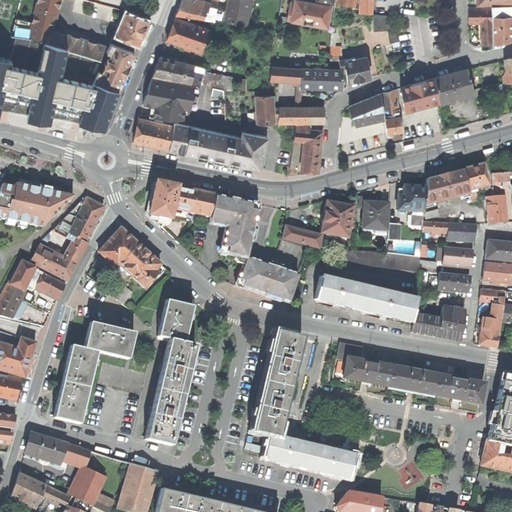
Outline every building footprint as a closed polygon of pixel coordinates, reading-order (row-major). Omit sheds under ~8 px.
[(60,0),(37,0),(32,22),(29,38),(44,41),(49,43),(52,30),(60,0)] [(175,15),(204,19),(208,6),(209,3),(199,0),(181,0),(179,6),(175,15)] [(227,0),(225,10),(223,21),(246,25),(250,0),(227,0)] [(290,3),(287,20),(327,27),(330,6),(307,2),(296,0),(294,0),(294,4),(290,3)] [(371,14),(372,14),(373,0),(372,0),(360,0),(359,13),(371,14)] [(511,5),(492,6),(492,17),(510,17),(511,16),(511,5)] [(208,6),(204,19),(213,20),(223,21),(225,10),(208,6)] [(481,45),(492,43),(491,8),(468,8),(468,15),(468,23),(481,23),(481,45)] [(148,20),(126,12),(117,35),(139,43),(143,33),(148,20)] [(373,31),(389,30),(388,15),(372,14),(371,14),(373,31)] [(170,28),(166,40),(200,52),(209,28),(174,17),(170,28)] [(511,39),(510,17),(492,17),(493,43),(502,41),(511,39)] [(11,35),(29,38),(32,22),(15,18),(11,35)] [(66,50),(100,61),(105,46),(86,40),(70,35),(52,30),(49,43),(67,48),(66,50)] [(389,35),(390,43),(398,41),(397,34),(389,35)] [(11,60),(0,56),(0,110),(43,116),(64,119),(104,129),(112,106),(118,90),(93,81),(92,84),(60,77),(66,50),(67,48),(44,41),(37,72),(9,65),(11,60)] [(93,81),(118,90),(126,73),(134,53),(111,43),(107,51),(110,53),(108,59),(107,59),(104,66),(105,66),(102,73),(98,71),(93,81)] [(329,56),(338,57),(341,57),(340,46),(330,45),(329,56)] [(338,59),(338,57),(329,56),(328,68),(345,68),(344,61),(344,58),(338,59)] [(191,83),(194,65),(159,57),(156,67),(152,75),(191,83)] [(345,68),(347,82),(358,80),(370,77),(365,57),(354,59),(351,59),(344,61),(345,68)] [(503,81),(511,80),(511,57),(510,58),(504,60),(505,73),(503,81)] [(305,61),(305,69),(324,69),(324,61),(305,61)] [(202,71),(203,67),(194,65),(191,83),(200,85),(202,71)] [(285,80),(300,81),(300,69),(271,66),(270,79),(285,80)] [(305,69),(300,69),(300,81),(300,86),(305,86),(324,87),(341,87),(342,70),(324,69),(305,69)] [(468,69),(434,78),(439,101),(439,102),(457,97),(474,93),(468,69)] [(212,73),(202,71),(200,85),(209,87),(212,73)] [(234,77),(212,73),(209,87),(213,88),(224,90),(232,90),(234,77)] [(153,117),(183,119),(184,108),(190,108),(193,94),(192,94),(187,93),(188,85),(189,85),(151,78),(145,97),(142,104),(155,106),(153,117)] [(400,87),(404,111),(439,101),(434,78),(415,83),(400,87)] [(224,98),(224,90),(213,88),(212,95),(224,98)] [(395,89),(381,93),(385,118),(384,119),(385,124),(386,133),(387,137),(393,136),(393,132),(397,132),(402,131),(400,116),(399,117),(395,89)] [(356,125),(384,117),(380,93),(364,100),(349,106),(356,125)] [(257,121),(273,121),(272,108),(272,103),(271,95),(256,96),(256,111),(257,121)] [(295,122),(323,122),(323,115),(323,107),(279,107),(279,108),(279,123),(294,123),(295,122)] [(279,108),(272,108),(273,121),(257,121),(256,111),(254,112),(255,124),(279,124),(279,123),(279,108)] [(151,145),(168,149),(173,126),(161,123),(155,121),(138,118),(133,141),(151,145)] [(246,166),(260,169),(267,137),(242,131),(240,137),(175,123),(174,126),(173,126),(168,149),(179,152),(192,154),(238,163),(238,164),(246,166)] [(308,171),(318,172),(321,131),(308,130),(294,129),(293,140),(294,140),(297,140),(303,141),(300,171),(308,171)] [(474,167),(461,170),(467,191),(474,189),(487,185),(482,165),(481,165),(481,164),(477,165),(473,166),(474,167)] [(366,172),(370,186),(381,183),(380,178),(392,175),(389,165),(366,172)] [(424,188),(423,206),(468,194),(467,191),(461,170),(442,175),(425,179),(424,188)] [(491,174),(491,182),(509,181),(508,172),(491,174)] [(153,220),(160,226),(168,219),(169,212),(175,187),(155,182),(153,189),(148,215),(153,220)] [(0,218),(41,227),(73,196),(38,189),(14,184),(13,186),(2,184),(0,188),(0,189),(0,218)] [(396,211),(422,213),(423,206),(424,188),(412,187),(403,186),(402,190),(398,190),(396,211)] [(194,191),(175,187),(169,212),(179,214),(180,212),(187,213),(187,212),(194,191)] [(477,201),(474,189),(467,191),(468,194),(470,203),(477,201)] [(203,193),(194,191),(187,212),(209,217),(214,195),(203,193)] [(209,217),(209,219),(228,223),(227,228),(225,227),(219,253),(234,256),(234,259),(236,262),(242,264),(237,279),(243,281),(241,287),(287,303),(297,275),(246,257),(250,233),(255,210),(249,209),(250,203),(214,195),(209,217)] [(485,197),(488,224),(496,223),(506,222),(505,212),(507,212),(507,207),(505,207),(504,195),(485,197)] [(57,226),(69,232),(68,234),(74,236),(85,242),(94,224),(103,207),(86,198),(57,226)] [(364,204),(376,204),(376,200),(360,199),(359,207),(364,208),(364,204)] [(326,201),(320,234),(347,239),(349,229),(350,224),(353,206),(338,203),(326,201)] [(364,208),(363,228),(385,229),(387,205),(381,205),(376,204),(364,204),(364,208)] [(424,213),(425,219),(438,216),(437,210),(424,213)] [(209,219),(208,224),(225,227),(227,228),(228,223),(209,219)] [(422,222),(421,232),(431,232),(431,234),(434,234),(434,236),(439,237),(439,233),(446,233),(447,224),(422,222)] [(387,235),(387,241),(398,241),(399,225),(388,224),(387,230),(387,235)] [(475,225),(447,224),(446,233),(445,240),(457,241),(462,241),(472,242),(474,233),(475,225)] [(69,232),(57,226),(52,231),(66,238),(68,234),(69,232)] [(284,227),(281,239),(317,248),(320,236),(295,230),(296,228),(290,227),(285,226),(285,227),(284,227)] [(114,267),(135,243),(120,228),(110,239),(98,252),(114,267)] [(67,282),(87,243),(85,242),(74,236),(71,241),(62,259),(57,256),(49,272),(67,282)] [(484,259),(511,261),(511,243),(505,243),(498,242),(487,241),(484,259)] [(122,268),(144,288),(157,274),(154,271),(159,265),(135,243),(114,267),(119,271),(122,268)] [(49,272),(57,256),(38,246),(30,262),(49,272)] [(444,248),(442,265),(469,268),(470,259),(471,251),(444,248)] [(338,250),(336,264),(376,266),(418,271),(419,261),(419,258),(379,252),(338,250)] [(35,270),(36,269),(19,260),(7,284),(23,293),(27,285),(35,270)] [(435,262),(419,261),(418,271),(419,271),(426,272),(435,273),(435,262)] [(481,281),(509,284),(511,266),(484,263),(483,271),(481,281)] [(34,289),(42,274),(35,270),(27,285),(34,289)] [(423,287),(426,272),(419,271),(417,287),(423,287)] [(438,273),(436,289),(466,293),(467,285),(468,276),(438,273)] [(34,289),(56,301),(61,292),(64,286),(42,274),(34,289)] [(362,310),(367,289),(319,278),(314,300),(336,304),(362,310)] [(243,281),(237,279),(235,285),(241,287),(243,281)] [(119,283),(110,295),(122,305),(131,293),(119,283)] [(23,293),(7,284),(3,291),(21,300),(24,293),(23,293)] [(410,322),(415,300),(367,289),(362,310),(384,316),(410,322)] [(479,301),(492,303),(502,304),(503,292),(492,291),(492,290),(480,289),(479,301)] [(21,300),(3,291),(0,297),(0,316),(11,319),(21,300)] [(159,326),(156,337),(168,339),(183,343),(187,325),(192,307),(165,300),(161,319),(159,318),(157,326),(159,326)] [(486,313),(486,319),(499,321),(500,310),(500,308),(497,307),(498,305),(502,305),(502,304),(492,303),(490,314),(486,313)] [(511,306),(502,305),(500,322),(511,323),(511,306)] [(464,310),(442,306),(440,318),(440,319),(437,337),(447,339),(459,341),(464,310)] [(415,314),(411,332),(422,335),(437,337),(440,319),(440,318),(415,314)] [(480,330),(477,345),(495,348),(499,321),(486,319),(482,318),(480,330)] [(89,323),(83,349),(96,352),(127,360),(133,333),(115,329),(115,327),(111,326),(108,325),(107,327),(89,323)] [(274,332),(251,432),(267,436),(277,438),(283,413),(285,413),(285,410),(286,406),(285,406),(293,370),(295,371),(296,367),(297,363),(295,363),(301,338),(274,332)] [(0,370),(25,379),(30,362),(36,343),(19,338),(17,349),(0,343),(0,370)] [(156,389),(182,395),(188,371),(194,346),(183,343),(168,339),(162,364),(160,364),(158,371),(160,372),(156,389)] [(388,386),(392,367),(359,361),(361,348),(339,344),(336,360),(345,362),(342,378),(359,381),(388,386)] [(63,371),(60,386),(86,392),(96,352),(83,349),(70,346),(65,364),(63,364),(63,367),(62,371),(63,371)] [(433,395),(456,399),(479,404),(483,384),(392,367),(388,386),(389,387),(389,388),(407,392),(407,390),(411,391),(414,391),(414,393),(432,396),(433,395)] [(501,375),(486,441),(511,446),(511,376),(501,374),(501,375)] [(0,397),(16,401),(17,392),(19,382),(7,380),(1,378),(0,378),(0,397)] [(57,399),(52,418),(79,424),(86,392),(60,386),(59,392),(57,392),(56,396),(55,399),(57,399)] [(177,419),(182,395),(156,389),(151,407),(150,407),(148,414),(150,414),(144,440),(170,446),(177,419)] [(15,416),(0,413),(0,427),(12,429),(15,416)] [(27,444),(24,453),(59,464),(61,458),(65,445),(30,434),(27,444)] [(305,467),(310,446),(277,438),(267,436),(262,457),(282,462),(305,467)] [(483,452),(480,465),(511,472),(511,447),(509,457),(500,455),(502,445),(485,441),(483,452)] [(65,445),(61,458),(84,467),(104,477),(112,459),(66,443),(65,445)] [(354,456),(310,446),(305,467),(327,473),(349,478),(354,456)] [(129,464),(116,509),(126,511),(143,511),(155,472),(129,464)] [(84,467),(70,497),(82,502),(90,506),(96,494),(104,477),(84,467)] [(10,497),(34,508),(38,500),(40,495),(44,486),(18,474),(14,486),(10,497)] [(58,500),(61,494),(44,486),(40,495),(45,498),(44,501),(56,506),(58,500)] [(160,489),(154,511),(254,511),(251,511),(243,509),(191,497),(184,495),(160,489)] [(335,507),(336,511),(377,511),(380,497),(346,491),(340,500),(335,507)] [(67,504),(69,498),(61,494),(58,500),(67,504)] [(108,511),(113,503),(96,494),(90,506),(91,507),(100,511),(108,511)] [(78,511),(82,502),(70,497),(69,498),(67,504),(65,507),(78,511)] [(43,503),(38,500),(34,508),(40,511),(43,503)] [(82,502),(78,511),(77,511),(89,511),(91,507),(90,506),(82,502)]
